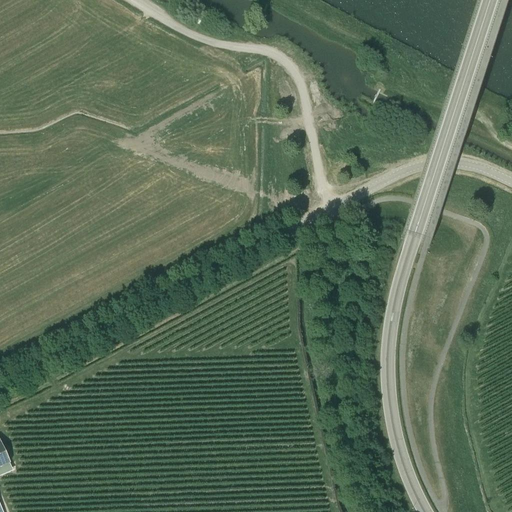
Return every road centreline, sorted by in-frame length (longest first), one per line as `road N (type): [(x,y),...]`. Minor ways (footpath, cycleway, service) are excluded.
road 1 (tertiary): [(0,386),(410,168),(457,162),(511,182)]
road 2 (tertiary): [(424,511),(391,419),(389,329),(489,0)]
road 3 (track): [(330,209),(304,99),(283,60),(195,36),(131,0)]
road 4 (track): [(511,148),(379,51),(277,0)]
